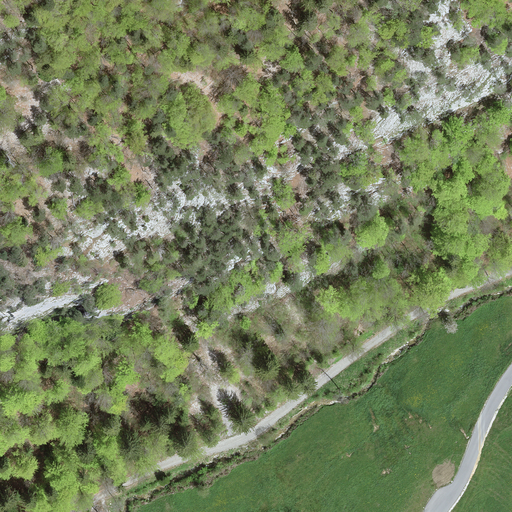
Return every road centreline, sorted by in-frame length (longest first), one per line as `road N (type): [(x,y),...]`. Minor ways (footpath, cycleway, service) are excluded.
road 1 (track): [(511,268),(410,315),(246,437),(178,456),(78,511)]
road 2 (tertiary): [(511,372),(437,511)]
